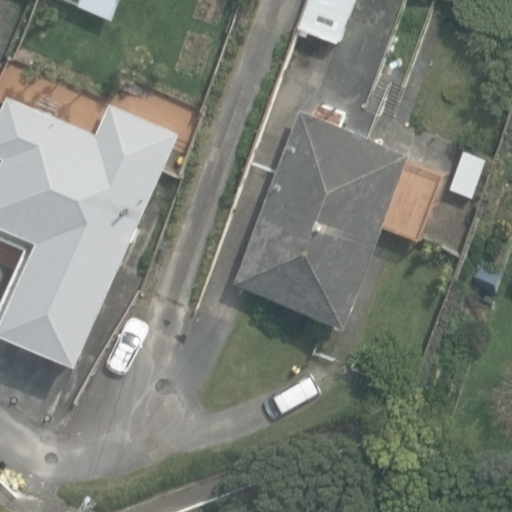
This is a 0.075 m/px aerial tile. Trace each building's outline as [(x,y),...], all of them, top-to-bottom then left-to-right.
[(91,0),(114,10),(118,0),(91,0)] [(303,0),(297,18),(339,34),(351,0),(303,0)] [(2,318),(84,351),(181,119),(109,89),(97,118),(9,81),(0,103),(0,139),(7,142),(0,159),(0,207),(41,225),(2,318)] [(235,272),(350,316),(390,214),(420,226),(444,163),(409,149),(412,142),(342,114),(346,102),(317,90),(312,104),(302,100),(235,272)] [(466,147),(450,191),(475,201),(491,156),(466,147)]
